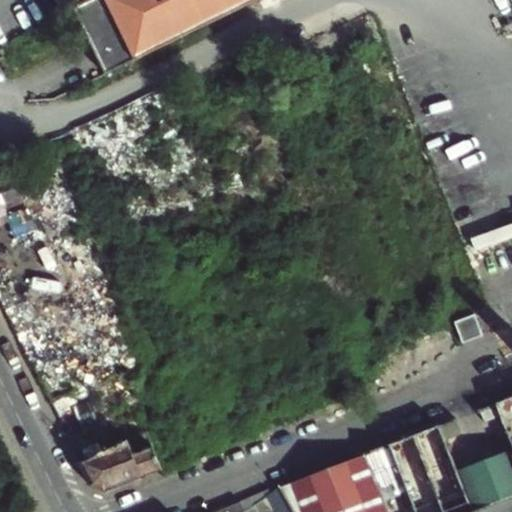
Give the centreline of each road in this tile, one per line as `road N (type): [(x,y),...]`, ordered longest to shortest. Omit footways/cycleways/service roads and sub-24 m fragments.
road 1 (residential): [(126,511),(454,385)]
road 2 (tertiary): [(64,511),(0,379)]
